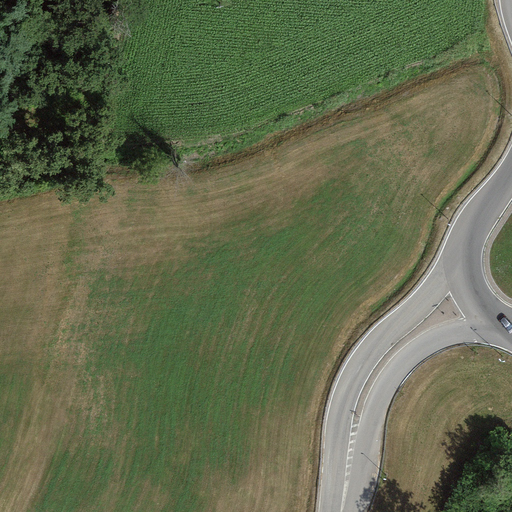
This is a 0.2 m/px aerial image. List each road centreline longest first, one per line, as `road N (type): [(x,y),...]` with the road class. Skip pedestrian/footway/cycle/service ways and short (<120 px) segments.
road 1 (unclassified): [(452,266),(420,308),(367,354),(351,383),(337,493)]
road 2 (unclassified): [(337,493),(385,380),(433,341),(491,326)]
